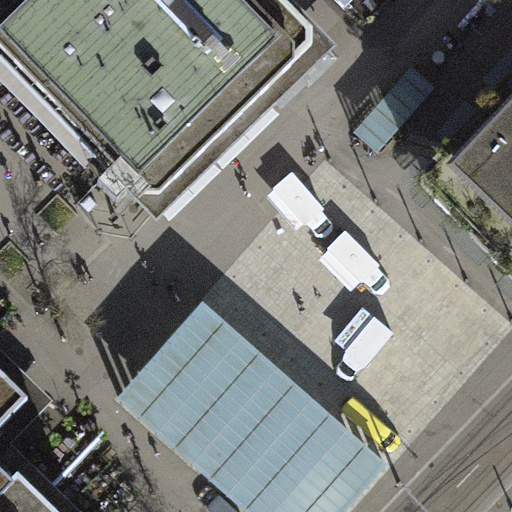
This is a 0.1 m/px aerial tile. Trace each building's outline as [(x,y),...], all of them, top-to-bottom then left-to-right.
[(13,0),(0,13),(0,36),(154,195),(325,29),(296,0),(13,0)] [(511,56),(447,130),(422,157),(511,237),(511,56)] [(410,66),(352,132),(376,152),(434,87),(410,66)] [(199,303),(114,398),(241,511),(341,511),(381,465),(199,303)] [(0,511),(52,511),(19,480),(18,481),(8,472),(0,463),(0,426),(24,401),(11,388),(0,377),(0,511)]
